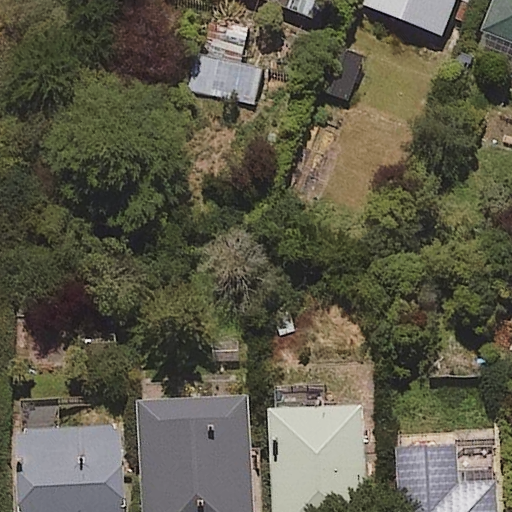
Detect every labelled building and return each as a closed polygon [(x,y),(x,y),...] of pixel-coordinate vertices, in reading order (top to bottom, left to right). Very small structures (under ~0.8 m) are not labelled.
[(331,0),(252,0),(321,27),(331,0)] [(364,0),(361,9),(439,41),(455,0),(364,0)] [(511,0),(493,0),(481,31),(511,43),(511,0)] [(248,29),(207,22),(194,90),(255,102),(261,71),(241,67),(248,29)] [(58,402),(12,405),(18,511),(123,511),(118,432),(60,435),(58,402)] [(251,511),(248,406),(139,410),(142,511),(251,511)] [(269,416),(271,511),(363,511),(362,414),(269,416)] [(496,511),(495,489),(457,491),(455,455),(394,457),(396,511),(496,511)]
